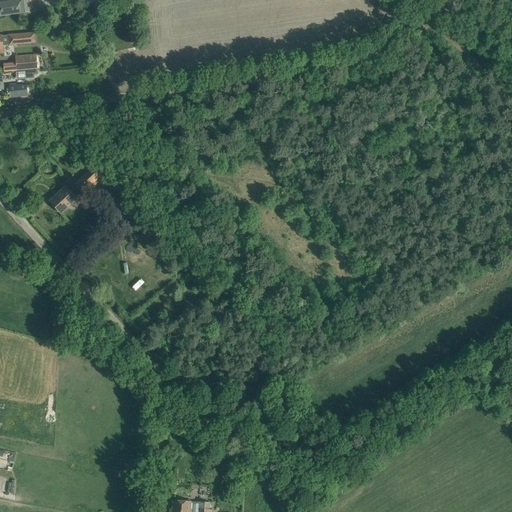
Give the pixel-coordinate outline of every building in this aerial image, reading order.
[(9,0),(10,1),(0,2),(0,16),(29,12),(29,8),(27,8),(26,3),(28,3),(27,0),(9,0)] [(2,46),(35,43),(34,33),(0,36),(0,53),(3,53),(2,46)] [(37,70),(35,55),(16,57),(18,72),(33,71),(37,70)] [(32,95),(31,84),(10,87),(11,98),(32,95)] [(97,164),(79,181),(87,189),(104,172),(97,164)] [(66,187),(57,195),(50,202),(60,213),(76,198),(66,187)] [(219,323),(229,315),(222,307),(212,315),(219,323)] [(211,511),(212,510),(210,510),(210,503),(191,502),(191,501),(172,500),(172,509),(170,509),(169,511),(211,511)]
